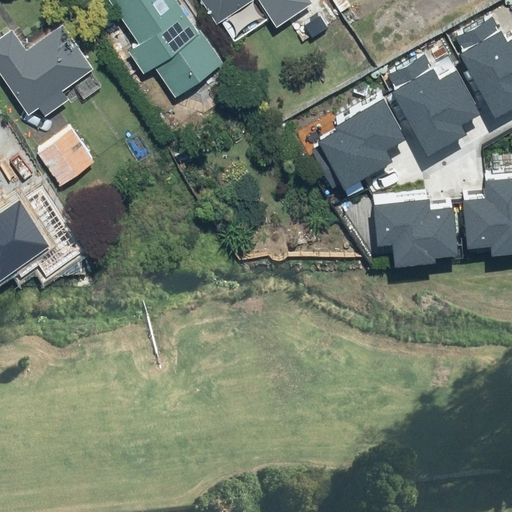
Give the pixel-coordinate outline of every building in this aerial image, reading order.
[(93,0),(142,69),(155,59),(177,90),(222,59),(181,0),(93,0)] [(207,0),(234,40),(271,15),(260,0),(207,0)] [(328,0),(288,0),(277,7),(300,41),(339,15),(328,0)] [(414,0),(391,0),(359,19),(381,57),(431,29),(414,0)] [(496,7),(455,30),(496,102),(511,93),(511,22),(506,26),(496,7)] [(73,79),(85,96),(101,84),(89,67),(95,63),(63,19),(28,45),(15,26),(0,37),(0,66),(31,109),(40,103),(46,110),(69,94),(63,86),(73,79)] [(428,44),(388,67),(429,139),(466,118),(461,110),(479,99),(454,55),(439,63),(428,44)] [(338,113),(303,135),(332,180),(392,142),(386,133),(404,122),(378,82),(335,109),(338,113)] [(95,154),(71,123),(38,149),(62,180),(95,154)] [(487,182),(463,184),(467,232),(491,230),(491,238),(511,235),(511,161),(485,164),(487,182)] [(0,180),(0,215),(9,209),(27,235),(60,212),(27,163),(0,180)] [(428,183),(374,188),(377,226),(392,225),(394,247),(457,241),(452,191),(429,193),(428,183)]
